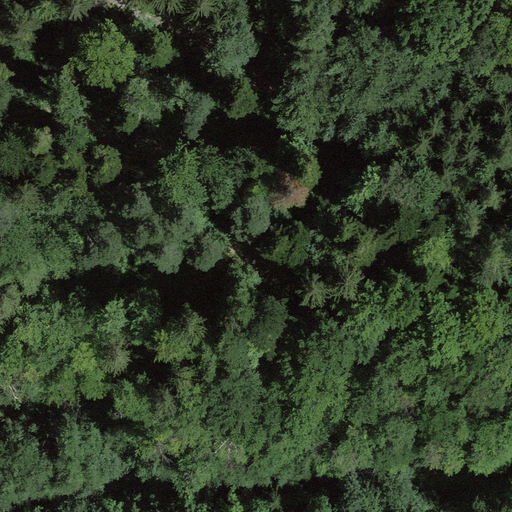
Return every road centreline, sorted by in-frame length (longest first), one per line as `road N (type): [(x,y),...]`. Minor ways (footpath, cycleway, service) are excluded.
road 1 (track): [(0,499),(16,489),(111,479),(226,479),(511,448)]
road 2 (track): [(511,272),(429,256),(389,236),(266,79),(147,0)]
